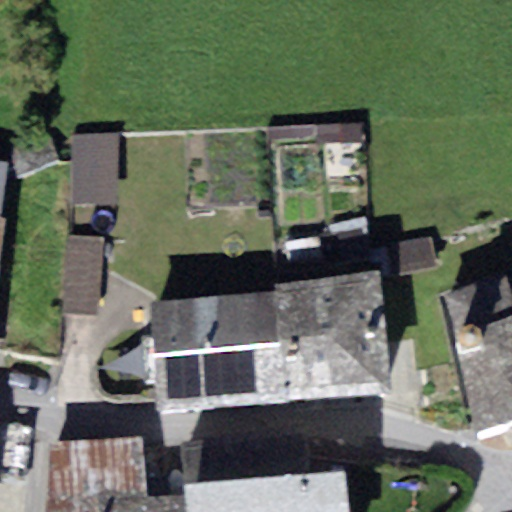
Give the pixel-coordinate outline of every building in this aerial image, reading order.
[(120,133),(78,136),(73,204),(118,206),(120,133)] [(0,217),(6,219),(12,162),(0,160),(0,217)] [(346,261),(369,257),(366,228),(338,232),(346,261)] [(433,235),(386,246),(393,278),(440,268),(433,235)] [(104,238),(71,236),(65,313),(97,316),(104,238)] [(278,293),(285,405),(392,394),(379,275),(278,286),(278,293)] [(509,275),(446,295),(483,438),(511,427),(511,278),(510,279),(509,275)] [(285,405),(278,293),(151,304),(161,412),(285,405)] [(185,445),(185,485),(311,478),(308,429),(185,445)] [(148,496),(144,438),(53,443),(52,511),(102,511),(102,498),(148,496)] [(352,511),(348,476),(311,478),(185,485),(186,494),(188,511),(352,511)] [(188,511),(186,494),(148,496),(102,498),(102,511),(188,511)]
